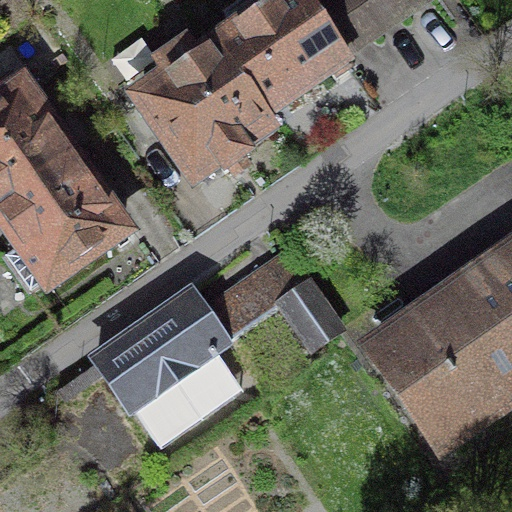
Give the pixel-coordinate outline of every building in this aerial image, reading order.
[(218,47),(273,126),(275,124),(267,113),(345,59),(344,58),(359,48),(375,37),(349,0),(323,0),(310,9),(303,0),(285,0),(275,7),(270,0),(251,0),(228,16),(239,33),(218,47)] [(406,16),(394,0),(349,0),(375,37),(390,26),(406,16)] [(394,0),(406,16),(421,5),(428,0),(394,0)] [(273,126),(218,47),(201,59),(188,40),(153,65),(166,83),(140,102),(195,180),(218,164),(225,173),(237,165),(249,156),(243,147),(273,126)] [(0,209),(68,162),(19,91),(18,92),(9,80),(0,86),(0,209)] [(71,160),(68,162),(0,209),(0,216),(23,250),(8,261),(31,295),(47,283),(48,286),(123,234),(97,197),(71,160)] [(192,300),(86,374),(108,405),(127,432),(129,430),(148,457),(239,394),(220,367),(281,324),(315,372),(353,345),(293,259),(205,320),(192,300)] [(511,262),(457,301),(383,352),(444,439),(511,391),(511,262)] [(43,451),(3,479),(10,489),(23,508),(64,479),(43,451)] [(80,474),(26,511),(87,511),(101,503),(80,474)]
